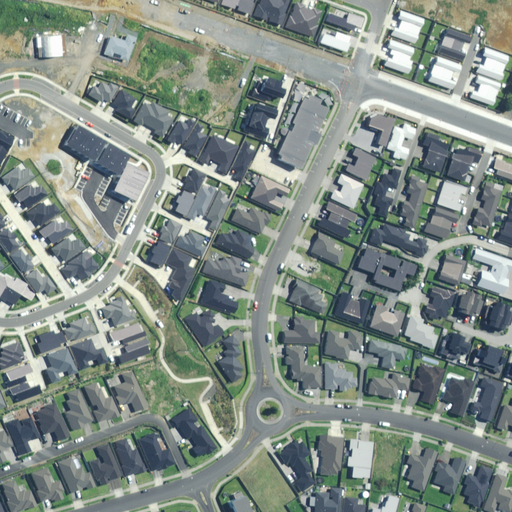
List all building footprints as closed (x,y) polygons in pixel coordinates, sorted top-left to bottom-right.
[(236,9),(238,0),(222,0),(221,4),(236,9)] [(238,0),(236,9),(250,14),(253,3),(252,2),(252,0),(238,0)] [(260,0),(259,5),(257,4),(253,16),(266,20),(267,17),(268,17),(274,0),(260,0)] [(274,0),(268,17),(269,18),(268,21),(281,25),(285,14),(283,14),(288,0),(274,0)] [(299,32),(307,9),(303,7),(304,5),(295,2),(291,16),(289,15),(285,27),(299,32)] [(312,10),(307,9),(299,32),(313,37),(317,26),(316,25),(320,11),(313,8),(312,10)] [(423,18),(399,10),(396,17),(400,19),(399,23),(418,30),(423,18)] [(326,20),(353,30),(354,25),(359,27),(362,18),(348,13),(345,20),(328,13),(326,20)] [(414,42),(418,30),(399,23),(397,28),(393,26),(390,34),(414,42)] [(470,36),(446,27),(441,40),(460,47),(462,41),(467,43),(470,36)] [(323,34),(319,42),(345,52),(348,43),(346,42),(348,37),(329,30),(328,36),(323,34)] [(117,58),(124,60),(132,36),(123,33),(120,40),(107,35),(101,53),(108,55),(110,51),(118,54),(117,58)] [(511,40),(504,38),(501,44),(511,48),(511,40)] [(412,47),(388,39),(386,46),(390,48),(389,52),(392,53),(407,59),(412,47)] [(460,47),(441,40),(437,52),(461,60),(464,53),(459,51),(460,47)] [(157,52),(145,45),(138,56),(158,68),(166,55),(158,50),(157,52)] [(475,63),(472,70),(496,79),(505,55),(481,46),(478,53),(483,55),(480,64),(475,63)] [(407,59),(392,53),(390,58),(386,57),(383,64),(406,73),(411,60),(407,59)] [(170,99),(175,96),(178,101),(185,98),(183,93),(183,92),(179,84),(185,81),(184,79),(197,73),(187,54),(174,61),(178,69),(168,74),(171,81),(167,83),(170,90),(166,92),(170,99)] [(457,72),(460,65),(436,56),(431,68),(451,75),(453,70),(457,72)] [(217,82),(219,81),(222,86),(220,87),(222,90),(224,89),(227,94),(239,87),(239,86),(242,84),(237,75),(233,77),(229,68),(216,76),(217,78),(215,79),(217,82)] [(451,75),(431,68),(427,80),(451,89),(454,81),(449,79),(451,75)] [(134,70),(130,80),(128,85),(133,87),(135,81),(142,84),(145,74),(134,70)] [(499,83),(477,75),(474,81),(479,83),(477,87),(495,94),(499,83)] [(92,85),(87,94),(99,101),(101,98),(107,102),(116,87),(108,82),(106,86),(99,82),(96,88),(92,85)] [(273,107),(278,92),(275,91),(277,86),(268,83),(267,88),(258,86),(253,102),(260,104),(261,102),(263,102),(262,104),(267,105),(266,107),(267,107),(264,115),(270,117),(269,120),(278,123),(279,120),(283,110),(273,107)] [(495,94),(477,87),(476,92),(471,91),(469,97),(491,105),(495,94)] [(127,93),(119,88),(110,103),(116,107),(114,110),(127,118),(132,109),(128,106),(133,98),(126,94),(127,93)] [(274,156),(298,168),(310,142),(313,144),(318,134),(315,132),(326,108),(317,103),(319,99),(308,94),(306,98),(303,96),(290,122),(293,123),(289,131),(287,130),(274,156)] [(147,126),(159,106),(151,101),(149,105),(143,102),(132,121),(140,125),(142,122),(147,126)] [(237,106),(229,103),(226,113),(234,116),(237,106)] [(167,111),(159,106),(147,126),(153,129),(152,132),(160,137),(171,118),(165,115),(167,111)] [(197,109),(191,107),(189,114),(195,116),(197,109)] [(375,143),(383,146),(393,118),(377,113),(368,117),(365,124),(380,129),(375,143)] [(184,124),(177,119),(165,140),(171,143),(173,140),(179,144),(193,121),(187,118),(184,124)] [(258,126),(239,121),(238,126),(256,131),(258,126)] [(201,126),(196,123),(182,146),(188,149),(187,152),(193,156),(205,136),(198,132),(201,126)] [(89,160),(101,140),(73,124),(62,144),(89,160)] [(14,137),(0,129),(0,130),(0,138),(10,144),(14,137)] [(272,135),(262,132),(259,140),(270,143),(272,135)] [(438,136),(426,132),(425,136),(424,135),(422,144),(428,146),(426,150),(427,150),(444,155),(445,156),(447,151),(444,151),(447,144),(437,140),(438,136)] [(224,140),(212,134),(199,161),(205,164),(208,158),(215,161),(224,140)] [(0,138),(0,149),(6,152),(10,144),(0,138)] [(217,170),(223,173),(237,146),(224,140),(215,161),(220,163),(217,170)] [(104,142),(92,162),(113,174),(124,154),(104,142)] [(375,157),(354,147),(350,154),(357,157),(355,162),(369,169),(375,157)] [(450,158),(451,158),(467,164),(468,164),(470,161),(476,163),(480,151),(467,147),(466,150),(456,147),(454,154),(451,153),(450,158)] [(444,155),(427,150),(424,159),(424,158),(421,166),(438,172),(444,155)] [(467,164),(451,158),(445,175),(462,181),(465,173),(464,173),(467,164)] [(502,161),(495,158),(492,167),(496,168),(494,173),(511,179),(511,165),(502,162),(502,161)] [(130,199),(144,171),(123,162),(109,189),(130,199)] [(346,163),(343,169),(364,179),(369,169),(355,162),(352,166),(346,163)] [(6,183),(12,190),(32,176),(26,167),(21,171),(20,169),(18,170),(15,166),(0,176),(0,179),(4,184),(6,183)] [(203,173),(192,168),(188,176),(185,175),(182,181),(184,182),(181,188),(192,193),(193,190),(195,190),(203,173)] [(396,182),(400,170),(393,168),(390,175),(383,173),(380,183),(376,181),(374,187),(385,190),(386,186),(394,189),(396,182)] [(363,185),(340,174),(336,182),(342,184),(340,188),(357,196),(363,185)] [(419,178),(411,175),(408,181),(409,182),(406,192),(410,193),(408,197),(420,201),(426,184),(418,181),(419,178)] [(260,176),(255,186),(274,196),(276,192),(284,196),(287,189),(260,176)] [(465,187),(444,180),(439,192),(457,198),(459,192),(462,194),(465,187)] [(493,184),(485,181),(482,188),(483,188),(480,198),(484,200),(482,204),(494,208),(500,190),(492,187),(493,184)] [(18,199),(24,208),(45,194),(39,185),(34,188),(33,187),(31,188),(28,184),(12,195),(16,201),(18,199)] [(201,216),(214,188),(209,185),(207,190),(200,187),(186,217),(192,220),(196,213),(201,216)] [(249,198),(277,211),(280,204),(272,200),(274,196),(255,186),(249,198)] [(383,196),(385,190),(374,187),(372,193),(376,194),(372,204),(378,206),(376,214),(383,216),(387,204),(389,205),(391,198),(383,196)] [(357,196),(340,188),(338,192),(333,189),(329,197),(352,208),(357,196)] [(191,195),(180,190),(177,196),(175,195),(172,201),(176,203),(172,210),(183,215),(190,200),(189,199),(191,195)] [(217,190),(204,218),(210,220),(207,227),(213,230),(227,200),(221,197),(223,193),(217,190)] [(457,198),(439,192),(435,203),(457,211),(459,204),(455,203),(457,198)] [(328,195),(323,193),(319,202),(324,204),(328,195)] [(420,201),(408,197),(407,202),(402,200),(400,207),(401,207),(399,214),(404,216),(402,225),(411,228),(420,201)] [(355,215),(327,201),(324,208),(330,211),(328,215),(347,224),(349,220),(352,222),(355,215)] [(31,219),(37,226),(57,211),(51,203),(46,206),(45,205),(43,206),(40,202),(24,213),(29,220),(31,219)] [(472,217),(470,223),(478,226),(479,223),(488,226),(494,208),(482,204),(481,208),(476,207),(473,217),(472,217)] [(433,207),(429,219),(448,226),(449,222),(453,223),(456,214),(433,207)] [(262,212),(261,214),(250,208),(247,214),(236,209),(230,221),(259,235),(268,215),(262,212)] [(504,222),(503,226),(511,229),(511,215),(508,214),(505,222),(504,222)] [(347,224),(328,215),(326,220),(320,217),(316,224),(345,238),(348,231),(344,229),(347,224)] [(160,232),(157,238),(167,243),(169,240),(170,241),(178,224),(167,219),(164,227),(161,225),(158,231),(160,232)] [(443,238),(448,226),(429,219),(427,223),(425,222),(422,231),(443,238)] [(44,235),(50,244),(70,229),(64,221),(59,224),(58,222),(56,224),(53,220),(37,231),(41,237),(44,235)] [(404,232),(404,230),(397,228),(397,229),(383,224),(381,230),(373,227),(368,241),(379,245),(381,239),(399,246),(404,232)] [(511,229),(503,226),(501,230),(499,230),(496,238),(511,243),(511,229)] [(5,227),(0,230),(0,243),(7,253),(17,246),(12,239),(14,237),(10,232),(9,233),(5,227)] [(250,237),(236,230),(233,236),(228,234),(227,236),(220,233),(215,245),(247,260),(252,249),(246,246),(250,237)] [(178,235),(173,245),(198,257),(203,247),(198,245),(202,237),(188,231),(186,236),(184,235),(183,237),(178,235)] [(323,234),(318,232),(309,252),(338,264),(343,252),(332,247),(334,241),(322,236),(323,234)] [(409,234),(404,232),(399,246),(415,251),(414,254),(421,256),(423,252),(424,253),(427,245),(424,244),(426,240),(417,237),(415,242),(407,240),(409,234)] [(57,254),(62,261),(82,247),(76,238),(72,242),(70,240),(69,241),(66,237),(50,249),(54,256),(57,254)] [(166,246),(156,241),(153,247),(151,246),(148,252),(151,253),(147,261),(158,266),(166,249),(165,249),(166,246)] [(399,268),(396,267),(398,259),(377,252),(377,253),(364,248),(361,257),(360,256),(356,267),(373,273),(370,281),(397,291),(404,273),(411,275),(414,266),(401,262),(399,268)] [(511,265),(511,261),(476,248),(472,258),(492,266),(489,273),(481,270),(476,286),(501,295),(507,279),(505,278),(507,271),(510,272),(511,265)] [(23,256),(18,249),(9,256),(20,271),(21,270),(23,273),(32,266),(28,261),(30,259),(26,254),(23,256)] [(189,257),(171,249),(164,264),(174,269),(169,278),(171,279),(167,286),(173,289),(170,295),(172,296),(171,298),(178,301),(190,276),(188,275),(192,268),(185,266),(189,257)] [(324,262),(305,253),(300,262),(303,263),(298,276),(328,290),(333,279),(327,277),(329,273),(320,269),(324,262)] [(68,264),(60,269),(67,279),(74,274),(79,280),(89,273),(89,272),(96,267),(89,257),(84,260),(79,254),(67,263),(68,264)] [(442,262),(441,266),(460,273),(464,261),(444,254),(442,261),(442,262)] [(239,266),(238,265),(240,260),(229,256),(228,259),(222,257),(220,262),(215,260),(214,262),(207,259),(202,273),(242,288),(246,275),(237,272),(239,266)] [(460,273),(441,266),(439,271),(438,271),(436,278),(455,285),(460,273)] [(34,269),(24,277),(36,293),(42,289),(45,294),(53,288),(44,275),(41,278),(34,269)] [(471,277),(462,273),(460,281),(469,284),(471,277)] [(0,299),(2,301),(3,299),(16,278),(14,278),(12,281),(3,276),(2,278),(0,276),(0,299)] [(24,284),(16,278),(3,299),(12,304),(18,294),(27,299),(31,294),(22,288),(24,284)] [(300,304),(321,313),(325,304),(319,301),(322,296),(316,293),(318,289),(295,279),(290,291),(292,292),(288,300),(299,305),(300,304)] [(223,286),(208,280),(200,303),(231,314),(235,303),(225,299),(226,296),(220,294),(223,286)] [(449,307),(454,293),(446,290),(445,291),(432,287),(429,295),(432,296),(431,301),(447,306),(449,307)] [(465,314),(472,293),(461,289),(459,293),(454,306),(460,308),(458,312),(465,314)] [(346,319),(353,300),(349,299),(350,295),(341,292),(333,314),(346,319)] [(465,314),(472,316),(473,313),(477,314),(482,301),(478,300),(479,295),(472,293),(465,314)] [(116,310),(125,307),(120,296),(106,301),(108,305),(99,308),(103,318),(108,317),(117,313),(116,310)] [(353,300),(346,319),(360,324),(368,301),(358,298),(357,301),(353,300)] [(447,306),(431,301),(430,305),(426,303),(423,312),(428,313),(427,317),(435,320),(436,316),(443,318),(447,306)] [(493,327),(502,304),(495,301),(493,307),(488,305),(483,318),(485,318),(483,324),(493,327)] [(380,331),(387,312),(384,311),(385,307),(376,304),(367,327),(380,331)] [(508,306),(502,304),(493,327),(502,330),(505,324),(507,324),(511,313),(509,312),(506,311),(508,306)] [(117,313),(108,317),(112,326),(132,318),(129,310),(126,312),(125,307),(116,310),(117,313)] [(195,312),(183,319),(201,348),(221,336),(211,320),(213,318),(207,310),(201,313),(203,316),(199,319),(195,312)] [(387,312),(380,331),(394,336),(403,313),(393,310),(392,314),(387,312)] [(422,320),(409,315),(402,335),(409,337),(408,340),(420,344),(420,345),(431,349),(435,336),(430,334),(432,328),(421,323),(422,320)] [(299,317),(291,317),(291,332),(281,331),(281,343),(318,344),(318,332),(316,332),(316,320),(299,320),(299,317)] [(84,324),(82,318),(67,323),(69,327),(62,330),(66,340),(72,338),(73,340),(92,333),(88,323),(84,324)] [(134,323),(108,333),(111,341),(119,338),(121,344),(142,335),(140,331),(138,332),(134,323)] [(62,342),(58,331),(51,334),(50,330),(36,336),(38,342),(34,343),(38,354),(57,346),(56,344),(62,342)] [(361,334),(347,331),(345,340),(335,338),(336,332),(326,331),(322,355),(332,356),(332,358),(345,360),(347,349),(358,351),(361,334)] [(446,336),(440,353),(457,359),(460,351),(466,354),(470,345),(461,342),(463,337),(451,333),(450,337),(446,336)] [(234,358),(240,355),(236,348),(238,347),(231,336),(221,342),(228,355),(216,362),(229,383),(240,377),(237,372),(240,369),(234,358)] [(89,338),(69,346),(78,370),(87,367),(85,361),(93,358),(96,365),(104,362),(99,348),(93,350),(89,338)] [(145,343),(144,339),(122,347),(124,352),(116,355),(119,364),(146,353),(143,344),(145,343)] [(400,346),(369,340),(367,352),(377,354),(376,356),(382,357),(380,367),(392,369),(394,359),(403,361),(405,348),(399,347),(400,346)] [(0,369),(19,362),(17,357),(21,356),(16,342),(0,347),(0,349),(1,352),(0,352),(0,357),(0,369)] [(477,349),(472,363),(478,366),(479,364),(493,369),(492,371),(498,373),(504,358),(498,356),(500,351),(486,346),(484,351),(477,349)] [(289,365),(289,379),(293,379),(293,381),(300,381),(300,389),(317,389),(317,366),(301,366),(301,347),(284,347),(284,365),(289,365)] [(73,372),(64,348),(44,355),(49,367),(43,369),(48,384),(57,380),(54,373),(63,370),(65,375),(73,372)] [(4,382),(6,388),(24,381),(21,375),(30,372),(27,364),(4,373),(7,381),(4,382)] [(336,386),(336,391),(344,391),(344,389),(349,389),(349,387),(354,387),(355,379),(349,378),(350,373),(343,372),(343,370),(337,369),(337,365),(322,364),(321,389),(335,390),(335,385),(336,386)] [(431,369),(418,365),(411,389),(421,392),(418,401),(430,405),(442,370),(432,367),(431,369)] [(112,388),(115,396),(113,397),(117,409),(129,404),(132,412),(144,407),(131,372),(121,375),(124,383),(112,388)] [(399,378),(399,375),(391,373),(389,381),(371,378),(370,384),(367,383),(365,394),(393,399),(395,390),(405,392),(407,379),(399,378)] [(448,413),(460,417),(463,408),(464,409),(473,382),(450,375),(446,386),(445,385),(444,385),(442,392),(443,392),(440,400),(451,404),(448,413)] [(479,417),(490,421),(501,390),(499,389),(501,384),(482,377),(480,386),(484,387),(479,403),(473,401),(470,411),(480,415),(479,417)] [(24,383),(7,389),(9,395),(12,393),(15,401),(38,393),(35,385),(27,388),(24,383)] [(103,399),(97,383),(84,388),(91,409),(94,408),(94,410),(91,411),(95,423),(116,416),(110,397),(103,399)] [(90,422),(78,389),(67,394),(69,400),(66,401),(69,411),(64,413),(70,431),(82,427),(81,425),(90,422)] [(511,401),(510,406),(504,404),(495,427),(504,430),(507,424),(511,426),(510,429),(511,429),(511,401)] [(66,437),(54,403),(44,407),(44,409),(34,412),(42,435),(51,432),(54,441),(66,437)] [(187,407),(169,418),(171,422),(169,423),(173,429),(176,427),(185,443),(188,441),(192,448),(188,450),(194,459),(201,455),(202,456),(214,449),(199,426),(194,429),(191,424),(196,421),(187,407)] [(37,438),(30,417),(21,420),(23,426),(20,427),(16,419),(5,423),(17,455),(28,451),(25,442),(37,438)] [(0,462),(3,461),(0,452),(0,450),(9,447),(6,437),(5,438),(2,430),(0,430),(0,462)] [(153,434),(152,434),(151,433),(144,436),(145,437),(137,440),(149,472),(172,464),(166,449),(159,452),(153,434)] [(129,446),(126,435),(116,438),(112,439),(124,473),(144,466),(140,453),(137,454),(134,445),(129,446)] [(282,451),(275,456),(283,466),(286,464),(290,470),(291,469),(298,478),(291,483),(300,495),(314,484),(308,475),(312,471),(303,459),(308,455),(299,442),(295,444),(293,440),(281,449),(282,451)] [(349,478),(360,479),(360,478),(366,478),(369,442),(347,440),(346,452),(344,452),(343,466),(350,467),(349,478)] [(119,477),(108,444),(97,447),(102,464),(98,465),(97,459),(89,462),(97,486),(106,483),(105,481),(119,477)] [(434,452),(423,449),(420,458),(407,454),(404,464),(409,465),(405,479),(411,481),(409,488),(423,492),(434,452)] [(75,470),(71,458),(57,463),(68,494),(84,488),(84,490),(93,487),(88,473),(83,475),(80,468),(75,470)] [(432,470),(436,472),(431,486),(441,490),(441,492),(451,495),(463,462),(452,458),(449,467),(440,464),(435,462),(432,470)] [(60,492),(63,491),(60,480),(50,484),(46,475),(49,474),(46,468),(31,474),(37,491),(35,492),(39,503),(51,499),(52,502),(59,500),(62,499),(60,492)] [(498,503),(496,509),(501,511),(500,511),(507,511),(511,499),(511,492),(501,488),(504,478),(494,474),(481,510),(486,511),(491,511),(495,502),(498,503)] [(18,493),(13,481),(0,486),(7,502),(5,503),(8,511),(13,511),(19,510),(19,511),(20,511),(34,507),(28,490),(18,493)] [(337,511),(339,489),(329,489),(328,494),(314,492),(312,511),(337,511)] [(246,511),(238,492),(231,496),(233,500),(227,503),(230,511),(246,511)] [(385,496),(382,507),(379,506),(378,510),(376,510),(370,508),(369,511),(392,511),(396,499),(385,496)] [(363,511),(364,506),(355,505),(355,499),(343,498),(342,511),(363,511)] [(421,511),(423,507),(414,503),(411,511),(404,509),(403,511),(421,511)]
